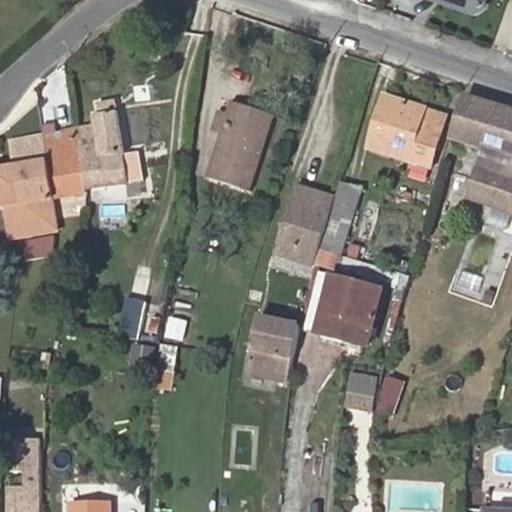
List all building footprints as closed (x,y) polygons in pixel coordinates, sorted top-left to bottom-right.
[(486,0),(439,0),(442,4),(476,15),(483,11),(486,0)] [(511,110),(469,95),(455,139),(488,150),(473,199),(511,211),(511,110)] [(432,167),(441,134),(420,127),(425,110),(384,97),(369,148),(432,167)] [(94,125),(77,128),(77,131),(88,191),(130,183),(116,102),(99,105),(101,116),(93,118),(94,125)] [(229,114),(222,135),(210,178),(250,192),(275,117),(233,102),(229,114)] [(213,132),(222,135),(229,114),(220,112),(213,132)] [(55,125),(43,126),(45,138),(55,199),(88,193),(88,191),(77,131),(57,134),(55,125)] [(60,228),(55,199),(45,138),(11,144),(15,169),(2,172),(8,203),(13,235),(23,234),(60,228)] [(277,253),(318,267),(323,253),(339,201),(297,188),(277,253)] [(323,253),(318,267),(338,271),(342,258),(323,253)] [(366,332),(375,334),(385,289),(337,277),(322,336),(362,347),(366,332)] [(198,288),(178,284),(166,341),(186,344),(198,288)] [(124,303),(119,340),(139,342),(143,305),(124,303)] [(250,359),(293,365),(301,326),(259,318),(250,359)] [(371,349),(375,334),(366,332),(362,347),(371,349)] [(136,344),(131,365),(155,370),(159,349),(136,344)] [(247,373),(290,383),(293,365),(250,359),(247,373)] [(384,374),(360,369),(352,401),(376,407),(384,374)] [(377,413),(395,420),(408,383),(390,377),(377,413)] [(3,475),(3,511),(25,511),(25,494),(33,494),(34,476),(3,475)]
